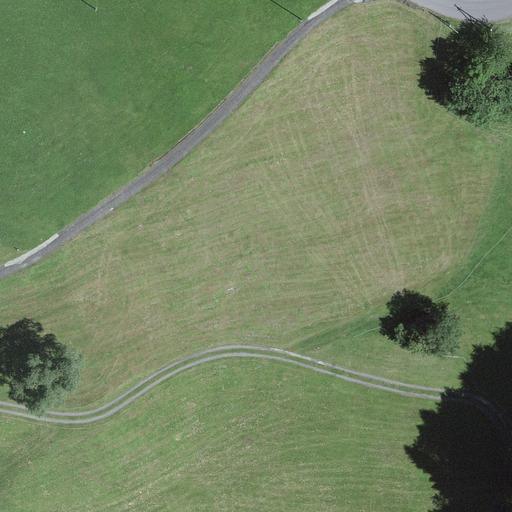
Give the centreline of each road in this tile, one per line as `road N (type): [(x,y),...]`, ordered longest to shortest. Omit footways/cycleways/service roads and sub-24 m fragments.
road 1 (track): [(511,446),(505,426),(477,399),(264,352),(199,357),(97,414),(58,417),(0,406)]
road 2 (track): [(0,272),(166,162),(300,30),(342,0)]
